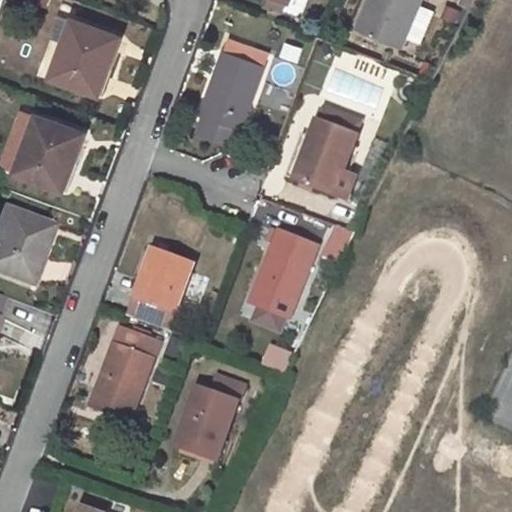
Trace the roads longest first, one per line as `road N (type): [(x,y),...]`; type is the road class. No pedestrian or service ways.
road 1 (residential): [(193,4),(2,511)]
road 2 (unknown): [(258,199),(137,153)]
